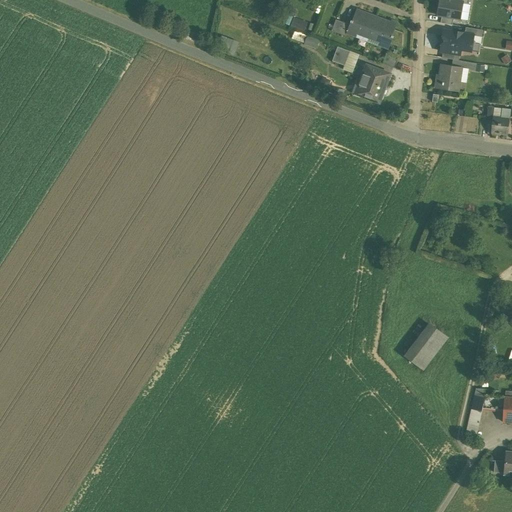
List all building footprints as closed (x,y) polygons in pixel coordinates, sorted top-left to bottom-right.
[(451,0),(449,0),(439,0),(437,15),(442,16),(452,17),(461,19),(463,3),(463,2),(451,0)] [(357,9),(352,21),(351,20),(350,22),(351,22),(350,25),(346,34),(347,34),(356,37),(358,31),(369,35),(377,16),(357,9)] [(397,24),(377,16),(369,35),(381,40),(378,46),(388,49),(390,44),(393,38),(393,36),(392,36),(394,30),(397,24)] [(350,25),(336,19),(331,31),(346,36),(347,34),(346,34),(350,25)] [(402,32),(394,30),(392,36),(393,36),(393,38),(390,44),(402,48),(402,32)] [(473,35),(444,30),(441,51),(443,52),(454,54),(459,55),(460,49),(473,51),(475,42),(472,41),(473,35)] [(235,54),(239,41),(223,35),(218,48),(235,54)] [(349,51),(337,47),(332,61),(344,65),(349,51)] [(399,56),(387,51),(382,63),(394,68),(399,56)] [(453,60),(453,59),(452,66),(461,67),(461,68),(470,69),(471,63),(453,60)] [(452,66),(442,64),(440,79),(436,79),(435,88),(457,91),(461,68),(461,67),(452,66)] [(390,74),(366,65),(358,85),(362,86),(359,95),(379,103),(390,74)] [(493,117),(492,117),(492,118),(491,132),(508,134),(511,109),(502,108),(501,118),(493,117)] [(430,322),(405,356),(418,366),(443,334),(430,322)] [(506,397),(475,394),(471,409),(482,412),(483,408),(505,410),(506,398),(506,397)] [(482,412),(471,409),(465,437),(475,439),(482,412)] [(505,461),(495,460),(493,472),(504,473),(505,461)]
